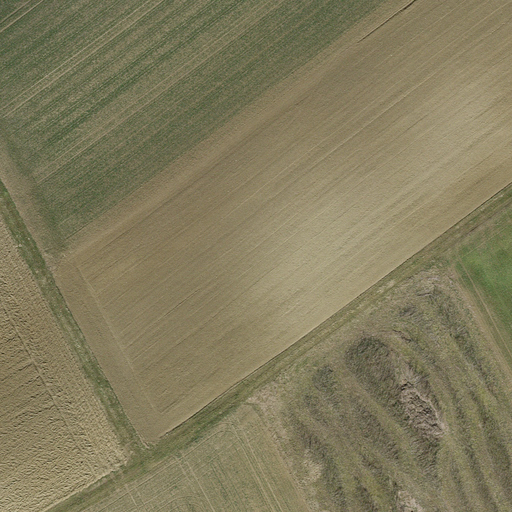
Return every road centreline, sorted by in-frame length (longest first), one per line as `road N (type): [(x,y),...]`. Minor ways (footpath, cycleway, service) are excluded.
road 1 (track): [(511,195),(145,463),(64,511)]
road 2 (track): [(145,463),(0,196)]
